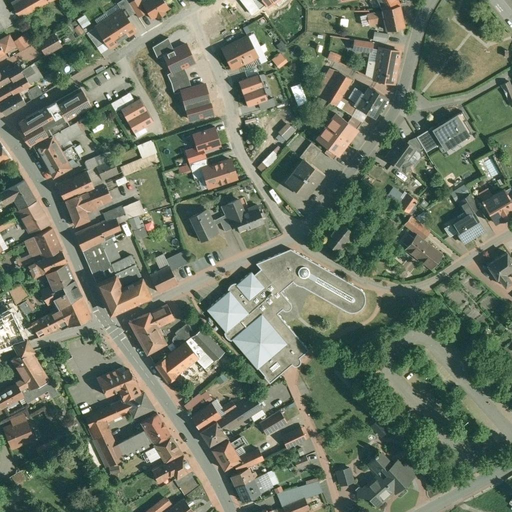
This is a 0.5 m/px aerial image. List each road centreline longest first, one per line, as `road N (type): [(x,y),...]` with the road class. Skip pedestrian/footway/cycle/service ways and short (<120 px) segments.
road 1 (tertiary): [(421,16),(400,104),(298,231)]
road 2 (residential): [(298,231),(250,164),(188,11)]
road 3 (secondary): [(230,511),(107,321)]
road 4 (secondary): [(107,321),(50,202),(0,127)]
road 5 (residential): [(463,260),(410,288),(354,277),(293,238)]
road 6 (residential): [(188,11),(57,92)]
road 7 (residential): [(339,511),(288,372)]
